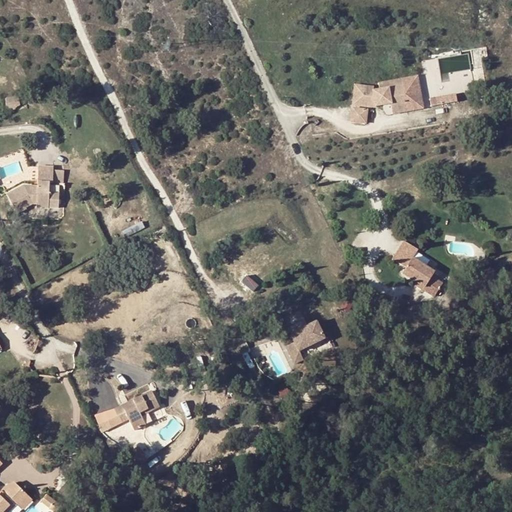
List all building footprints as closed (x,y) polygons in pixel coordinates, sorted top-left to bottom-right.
[(421,63),(428,105),(456,100),(454,93),(475,90),(469,55),(421,63)] [(394,77),(390,64),(376,68),(380,81),(394,77)] [(387,102),(401,98),(395,80),(370,87),(369,84),(360,83),(360,87),(350,87),(349,104),(367,105),(378,101),(377,99),(386,97),(386,99),(387,102)] [(401,98),(387,102),(389,106),(402,101),(401,98)] [(367,109),(349,109),(349,120),(366,122),(367,109)] [(32,188),(32,184),(24,184),(6,195),(17,214),(26,208),(25,207),(32,203),(35,203),(35,207),(48,208),(48,207),(48,204),(58,204),(59,193),(50,193),(49,181),(52,182),(52,167),(37,166),(37,184),(37,187),(32,188)] [(426,288),(424,290),(435,297),(445,284),(433,276),(435,272),(413,258),(417,251),(405,244),(394,260),(406,270),(403,273),(417,282),(426,288)] [(417,282),(415,285),(424,290),(426,288),(417,282)] [(316,323),(290,335),(293,342),(298,353),(325,341),(316,323)] [(261,336),(256,325),(247,329),(252,340),(261,336)] [(298,364),(302,361),(298,353),(293,342),(288,345),(298,364)] [(123,409),(121,405),(113,409),(120,422),(128,419),(133,429),(145,423),(142,416),(139,412),(157,402),(151,391),(128,402),(130,405),(123,409)] [(139,412),(142,416),(159,407),(157,402),(139,412)] [(0,511),(7,511),(17,503),(18,504),(27,494),(15,482),(7,487),(1,492),(0,493),(0,511)] [(27,494),(18,504),(22,508),(32,499),(27,494)] [(54,501),(46,495),(41,501),(48,507),(54,501)] [(54,501),(48,507),(53,511),(54,511),(60,506),(54,501)]
